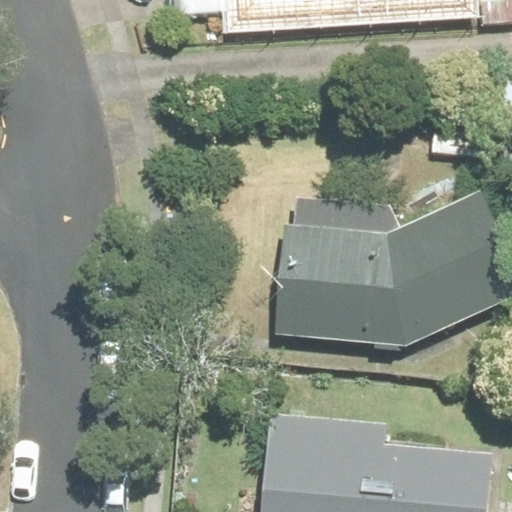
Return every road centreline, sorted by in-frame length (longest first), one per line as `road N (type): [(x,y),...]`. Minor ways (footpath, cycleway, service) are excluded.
road 1 (residential): [(53,511),(62,241)]
road 2 (residential): [(42,0),(60,129),(62,241)]
